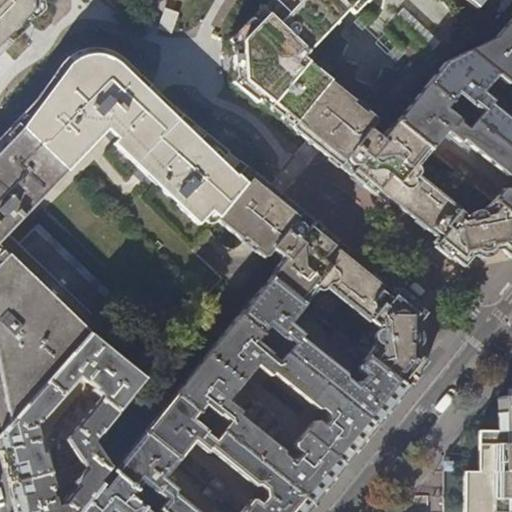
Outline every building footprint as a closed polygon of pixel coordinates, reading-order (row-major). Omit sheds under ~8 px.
[(0,0),(0,54),(9,45),(5,41),(19,27),(32,13),(31,0),(0,0)] [(330,83),(319,74),(300,59),(323,36),(358,0),(274,0),(247,29),(231,45),(231,51),(236,51),(237,62),(237,74),(232,74),(233,81),(292,128),(330,83)] [(159,30),(173,35),(181,12),(167,7),(159,30)] [(511,23),(509,21),(501,30),(494,38),(468,51),(511,88),(511,23)] [(0,242),(36,206),(105,135),(109,140),(116,146),(145,173),(204,229),(216,221),(217,222),(217,221),(216,220),(255,175),(240,163),(192,127),(160,98),(154,92),(149,87),(136,74),(119,58),(114,55),(108,52),(103,51),(92,50),(88,50),(78,52),(68,57),(59,65),(46,85),(32,104),(15,122),(5,133),(1,138),(0,138),(0,433),(91,331),(0,242)] [(443,64),(427,83),(452,104),(459,96),(481,114),(475,122),(511,152),(511,122),(491,105),(493,102),(483,94),(493,81),(511,95),(511,88),(468,51),(443,64)] [(436,64),(422,52),(419,55),(432,68),(436,64)] [(511,217),(440,159),(436,156),(395,122),(394,124),(396,126),(392,131),(389,130),(387,129),(380,139),(369,130),(377,121),(330,83),(292,128),(306,139),(323,153),(338,166),(357,181),(386,204),(390,199),(401,208),(436,237),(432,242),(462,268),(472,256),(476,255),(479,257),(482,258),(488,258),(491,256),(494,254),(496,250),(500,249),(511,258),(511,256),(511,217)] [(446,111),(452,104),(427,83),(395,122),(436,156),(440,151),(434,146),(445,133),(458,144),(462,141),(505,177),(508,177),(511,179),(511,186),(510,185),(506,189),(502,189),(496,196),(493,193),(496,188),(447,149),(440,159),(511,217),(511,152),(475,122),(468,130),(446,111)] [(271,188),(255,175),(216,220),(217,221),(264,258),(272,249),(283,257),(275,268),(276,269),(276,272),(272,277),(309,308),(335,330),(405,388),(419,371),(426,363),(416,353),(415,348),(418,345),(419,342),(420,338),(419,332),(415,328),(415,324),(424,313),(394,288),(390,293),(343,255),(348,250),(318,226),(301,212),(283,198),(271,188)] [(305,312),(309,308),(272,277),(270,275),(238,314),(262,334),(269,327),(291,346),(285,353),(373,427),(389,408),(405,388),(335,330),(329,338),(359,363),(357,365),(357,369),(354,374),(357,380),(353,382),(345,376),(345,373),(301,335),(304,332),(291,321),(301,309),(305,312)] [(238,314),(175,391),(199,412),(205,405),(227,423),(221,430),(311,505),(327,485),(356,449),(373,427),(285,353),(279,361),(256,342),(262,334),(238,314)] [(144,377),(91,331),(0,433),(0,450),(5,471),(9,484),(57,471),(56,458),(48,460),(45,451),(41,452),(34,426),(40,426),(44,421),(41,419),(76,377),(90,387),(88,390),(96,398),(99,398),(115,412),(144,377)] [(214,439),(192,420),(199,412),(175,391),(143,430),(179,459),(192,443),(206,453),(209,450),(252,485),(257,484),(264,490),(263,496),(257,492),(253,498),(249,499),(239,510),(241,511),(304,511),(311,505),(221,430),(214,439)] [(91,440),(115,412),(99,398),(96,398),(62,440),(82,473),(72,485),(75,488),(63,504),(55,505),(52,496),(56,493),(52,478),(63,476),(64,472),(64,458),(56,458),(57,471),(9,484),(15,511),(79,511),(98,487),(101,483),(97,480),(108,467),(111,471),(111,470),(91,440)] [(511,511),(511,399),(498,400),(498,419),(502,419),(501,433),(478,433),(477,474),(464,474),(463,511),(511,511)] [(179,459),(143,430),(111,470),(115,473),(116,473),(135,490),(143,481),(165,500),(158,509),(162,511),(241,511),(239,510),(238,511),(198,511),(174,492),(176,489),(163,478),(179,459)] [(107,511),(111,508),(116,511),(138,511),(148,500),(135,490),(116,473),(102,491),(98,487),(79,511),(107,511)] [(224,488),(226,485),(215,476),(209,484),(225,498),(229,493),(224,488)] [(225,498),(209,484),(202,492),(213,501),(215,498),(221,503),(225,498)] [(162,511),(158,509),(148,500),(138,511),(162,511)]
